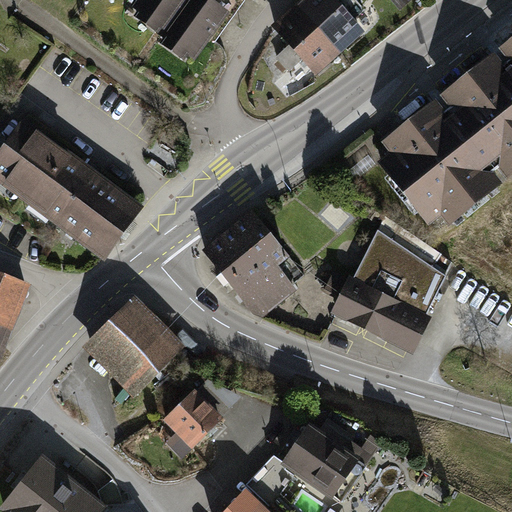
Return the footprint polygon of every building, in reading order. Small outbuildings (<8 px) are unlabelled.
[(205,0),(151,0),(136,21),(199,69),(234,22),(205,0)] [(331,0),(301,0),(273,24),(314,72),(360,33),(331,0)] [(511,42),(374,146),(435,227),(511,170),(511,42)] [(22,123),(0,152),(0,179),(105,257),(140,210),(22,123)] [(245,214),(201,251),(247,306),(261,317),(291,289),(284,281),(298,271),(245,214)] [(350,278),(333,311),(410,350),(448,276),(380,230),(355,280),(350,278)] [(0,276),(0,356),(28,288),(0,276)] [(132,299),(82,349),(131,399),(182,349),(132,299)] [(190,390),(161,420),(191,448),(220,418),(190,390)] [(304,424),(278,466),(334,500),(360,458),(304,424)] [(103,511),(109,506),(44,457),(2,511),(103,511)] [(252,484),(273,496),(287,474),(266,461),(252,484)]
